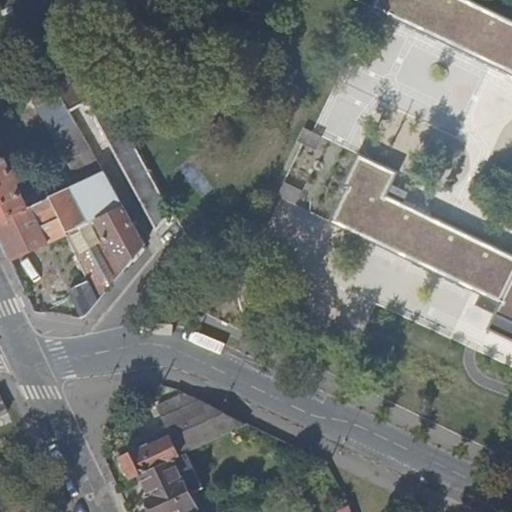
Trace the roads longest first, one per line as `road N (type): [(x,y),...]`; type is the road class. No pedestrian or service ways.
road 1 (residential): [(27,361),(167,346),(511,499)]
road 2 (unknown): [(82,357),(167,243),(152,194)]
road 3 (residential): [(27,361),(99,511)]
